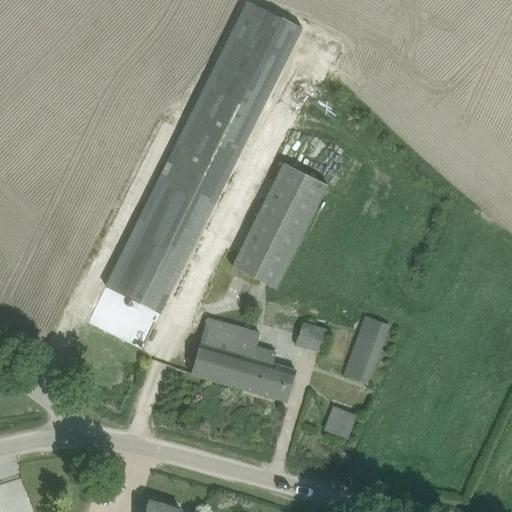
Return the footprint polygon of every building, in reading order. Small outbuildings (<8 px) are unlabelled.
[(237,158),(302,28),(249,1),(184,132),(89,323),(142,349),(158,317),(237,158)] [(288,85),(281,101),(299,109),(306,93),(288,85)] [(328,186),(283,164),(232,267),(277,289),(328,186)] [(365,317),(343,377),(368,386),(390,326),(365,317)] [(287,402),(296,370),(273,364),(276,353),(256,347),(260,333),(208,318),(192,374),(287,402)] [(328,330),(302,322),(295,346),(321,354),(328,330)] [(347,441),(357,416),(332,406),(323,431),(347,441)] [(181,511),(182,511),(150,501),(146,511),(181,511)]
